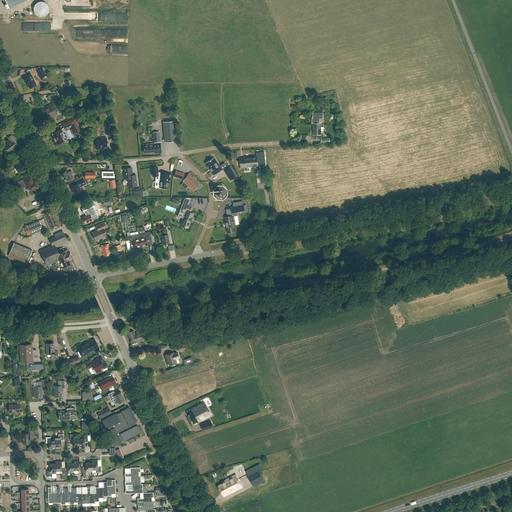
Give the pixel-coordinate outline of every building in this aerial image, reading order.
[(4,0),(9,9),(27,0),(0,0),(0,1),(2,0),(4,0)] [(42,68),(37,71),(40,78),(46,76),(42,68)] [(36,85),(31,73),(23,77),(25,81),(26,81),(29,89),(36,85)] [(56,109),(53,103),(45,107),(45,108),(40,111),(42,115),(43,114),(43,115),(56,109)] [(50,118),(59,114),(56,109),(43,115),(43,114),(42,115),(44,120),(49,117),(50,118)] [(321,123),(319,123),(319,118),(323,118),(322,113),(312,113),(312,118),(311,118),(311,123),(312,123),(313,135),(321,135),(321,123)] [(74,118),(68,121),(62,124),(64,128),(70,126),(72,125),(76,133),(80,132),(74,118)] [(165,142),(177,141),(175,121),(163,122),(165,142)] [(52,137),(54,142),(53,142),(55,146),(60,144),(60,143),(65,141),(63,136),(63,135),(60,129),(51,133),(53,133),(54,135),(52,137)] [(20,143),(13,134),(8,137),(11,141),(4,146),(9,152),(20,143)] [(97,139),(97,150),(104,149),(103,147),(106,147),(106,148),(107,148),(106,138),(99,138),(100,141),(97,141),(97,139)] [(148,145),(143,146),(144,152),(154,151),(155,154),(161,153),(160,143),(148,144),(148,145)] [(245,161),(244,161),(244,164),(245,164),(245,167),(258,166),(258,164),(265,164),(264,152),(256,153),(256,156),(252,157),(244,158),(245,161)] [(214,157),(205,163),(209,170),(209,169),(213,175),(221,171),(219,167),(220,166),(214,157)] [(13,162),(12,165),(13,167),(16,166),(19,173),(29,168),(25,161),(21,163),(19,159),(13,162)] [(124,173),(124,179),(128,178),(129,186),(137,185),(135,175),(132,175),(131,167),(128,168),(128,167),(123,168),(124,173)] [(62,182),(71,178),(67,169),(58,173),(62,182)] [(232,172),(227,175),(230,180),(235,177),(232,172)] [(159,187),(168,188),(168,183),(169,183),(170,174),(160,173),(160,179),(158,179),(158,187),(159,187)] [(195,180),(196,179),(189,173),(183,181),(189,186),(188,187),(193,191),(195,188),(196,189),(200,184),(195,180)] [(31,176),(18,182),(21,188),(25,185),(26,187),(29,186),(31,190),(38,187),(35,182),(34,183),(31,176)] [(76,184),(71,187),(75,194),(81,191),(79,187),(86,184),(83,178),(75,181),(76,184)] [(214,188),(214,190),(216,190),(216,191),(216,194),(215,194),(216,194),(218,196),(218,197),(218,196),(221,197),(222,196),(224,194),(224,195),(224,194),(224,191),(223,191),(222,189),(221,188),(218,188),(218,189),(214,188)] [(47,206),(42,196),(36,199),(40,209),(47,206)] [(184,220),(182,225),(184,226),(186,227),(188,228),(189,225),(190,221),(191,221),(190,220),(191,219),(192,219),(191,218),(193,214),(189,212),(191,207),(192,208),(196,198),(185,197),(185,198),(180,209),(185,211),(184,212),(182,218),(184,219),(184,220)] [(220,213),(227,212),(225,202),(219,203),(220,213)] [(90,209),(91,212),(93,215),(90,216),(89,214),(86,215),(86,216),(83,217),(83,218),(85,223),(90,221),(92,220),(97,218),(95,214),(94,211),(98,209),(97,206),(96,203),(94,204),(93,203),(81,209),(82,209),(83,212),(90,209)] [(244,205),(231,207),(232,213),(245,211),(244,205)] [(59,225),(52,209),(42,214),(49,230),(59,225)] [(234,216),(225,217),(228,232),(235,231),(234,225),(236,225),(234,216)] [(30,233),(41,228),(37,218),(26,223),(30,233)] [(103,229),(107,228),(104,222),(96,226),(97,230),(92,233),(96,241),(106,236),(103,229)] [(163,244),(169,243),(168,234),(167,234),(166,230),(163,231),(163,235),(161,236),(163,244)] [(56,252),(58,251),(55,244),(66,239),(62,231),(54,235),(55,237),(49,240),(52,246),(40,251),(44,261),(58,255),(56,252)] [(141,246),(147,245),(146,240),(151,239),(150,232),(139,234),(141,246)] [(134,242),(135,247),(141,246),(139,234),(127,236),(128,243),(134,242)] [(108,244),(101,246),(103,255),(104,255),(104,256),(109,255),(109,254),(110,253),(108,244)] [(27,263),(32,250),(28,248),(22,261),(27,263)] [(73,266),(72,263),(69,258),(71,257),(69,253),(68,253),(67,250),(64,251),(63,249),(58,252),(58,251),(56,252),(58,255),(44,261),(47,266),(54,262),(58,271),(62,268),(63,270),(67,272),(71,270),(73,266)] [(138,333),(139,335),(137,336),(135,336),(133,331),(128,333),(131,344),(139,341),(144,339),(145,341),(149,340),(146,330),(138,333)] [(75,346),(81,357),(94,350),(96,353),(100,351),(98,347),(95,339),(85,344),(81,346),(80,344),(75,346)] [(51,354),(51,359),(58,359),(58,351),(54,351),(53,343),(45,344),(47,344),(47,351),(47,354),(46,354),(51,354)] [(21,362),(33,362),(32,345),(20,345),(21,362)] [(173,352),(165,355),(166,359),(167,358),(169,366),(177,364),(175,359),(179,358),(177,352),(173,353),(173,352)] [(78,356),(69,359),(71,366),(81,362),(78,356)] [(89,369),(94,366),(97,373),(102,371),(102,369),(108,367),(105,362),(102,363),(101,361),(103,361),(101,357),(87,364),(89,369)] [(108,378),(106,379),(105,376),(97,380),(102,390),(116,382),(113,376),(109,379),(108,378)] [(41,389),(44,389),(44,380),(41,380),(41,381),(37,381),(38,387),(33,387),(34,387),(34,390),(35,390),(35,397),(33,397),(41,397),(41,389)] [(61,388),(65,388),(64,381),(58,381),(58,386),(53,386),(54,386),(54,389),(55,389),(55,396),(53,396),(53,397),(62,396),(61,388)] [(118,403),(125,400),(121,392),(115,395),(113,391),(108,394),(111,400),(112,399),(115,405),(118,403)] [(82,400),(82,401),(94,400),(89,392),(82,392),(82,396),(85,396),(85,400),(82,400)] [(197,422),(197,423),(211,415),(204,402),(187,411),(193,424),(197,422)] [(141,432),(137,425),(135,426),(134,423),(136,421),(129,407),(122,411),(117,414),(102,421),(106,428),(108,431),(107,432),(114,446),(121,442),(124,440),(124,441),(141,432)] [(69,415),(75,415),(74,408),(67,409),(67,412),(59,412),(59,421),(59,419),(66,418),(66,419),(69,419),(69,420),(70,420),(69,415)] [(30,443),(29,439),(33,439),(33,437),(33,430),(26,430),(26,433),(22,434),(23,444),(30,443)] [(55,447),(61,447),(61,440),(64,440),(63,434),(58,434),(58,437),(54,437),(54,440),(55,440),(55,447)] [(79,439),(79,436),(75,437),(75,434),(69,434),(70,440),(73,440),(73,446),(79,446),(79,439)] [(82,439),(79,439),(79,446),(79,448),(85,448),(85,442),(88,442),(88,436),(82,436),(82,439)] [(55,440),(54,440),(51,440),(51,437),(45,437),(46,443),(49,443),(49,449),(55,449),(55,447),(55,440)] [(91,460),(91,463),(92,470),(96,470),(96,472),(101,472),(101,466),(98,466),(97,460),(91,460)] [(65,467),(62,468),(61,461),(55,462),(55,464),(56,471),(59,471),(60,474),(65,473),(65,470),(65,467)] [(74,470),(78,470),(78,473),(83,473),(83,469),(83,467),(80,467),(79,461),(73,461),(73,463),(74,470)] [(73,463),(67,463),(68,470),(65,470),(65,473),(65,476),(70,476),(70,473),(74,473),(74,470),(73,463)] [(86,476),(86,475),(88,475),(88,472),(92,472),(92,470),(91,463),(85,463),(86,469),(83,469),(83,473),(83,475),(83,476),(86,476)] [(55,464),(49,464),(50,470),(47,470),(47,476),(52,476),(52,473),(56,473),(56,471),(55,464)] [(260,472),(263,471),(263,470),(259,464),(246,471),(247,474),(258,469),(260,472)] [(125,477),(130,476),(139,476),(138,472),(140,472),(140,467),(130,468),(130,473),(125,473),(125,477)] [(258,469),(247,474),(254,487),(264,481),(258,469)] [(218,486),(224,497),(242,487),(236,474),(226,480),(222,482),(223,483),(218,486)] [(141,484),(140,476),(139,476),(130,476),(130,481),(125,482),(125,485),(132,485),(141,484)] [(115,494),(115,485),(115,480),(112,480),(112,485),(107,486),(107,496),(111,496),(111,494),(115,494)] [(103,482),(103,485),(104,487),(98,488),(99,498),(103,498),(103,496),(107,496),(107,486),(107,482),(103,482)] [(127,490),(125,490),(125,493),(127,493),(131,493),(143,493),(146,493),(146,484),(142,484),(141,484),(132,485),(132,490),(127,490)] [(48,503),(57,503),(56,493),(51,493),(51,487),(48,487),(48,503)] [(82,493),(82,504),(90,503),(90,493),(90,487),(87,488),(87,493),(82,493)] [(99,501),(99,498),(98,488),(98,487),(95,487),(95,493),(90,493),(90,503),(95,503),(95,501),(99,501)] [(74,504),(74,502),(73,494),(68,494),(68,488),(65,488),(65,494),(65,502),(69,502),(69,504),(74,504)] [(78,504),(82,504),(82,493),(76,494),(76,488),(73,488),(73,494),(74,502),(77,502),(78,504)] [(61,503),(61,504),(65,504),(65,502),(65,494),(60,494),(59,489),(56,489),(56,493),(57,503),(61,503)] [(143,498),(137,498),(137,502),(143,501),(151,501),(151,497),(153,497),(153,492),(146,493),(143,493),(143,498)] [(143,506),(138,507),(138,510),(145,510),(154,509),(153,501),(151,501),(143,501),(143,506)]
